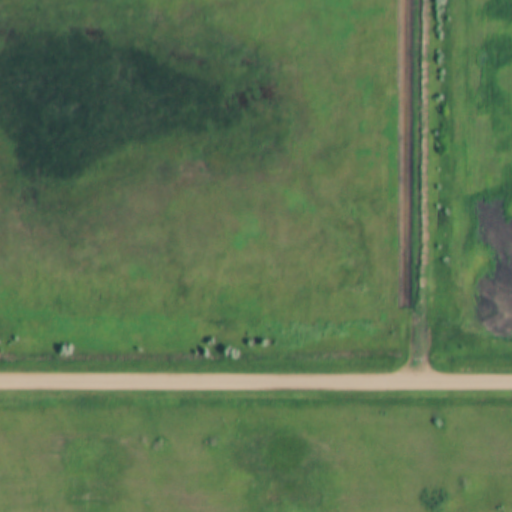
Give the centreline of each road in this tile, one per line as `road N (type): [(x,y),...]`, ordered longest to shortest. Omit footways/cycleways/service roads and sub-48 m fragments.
road 1 (residential): [(511,383),(0,381)]
road 2 (residential): [(422,384),(424,0)]
